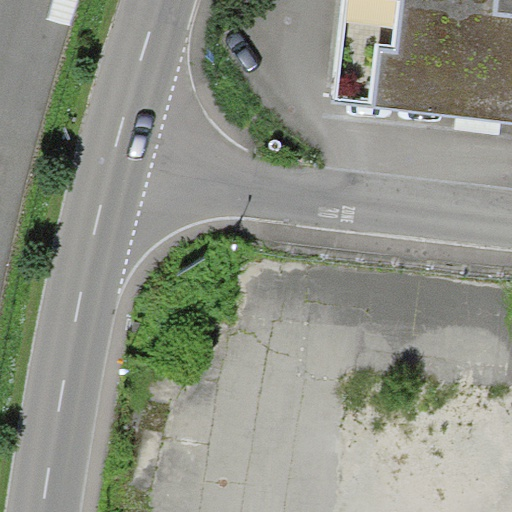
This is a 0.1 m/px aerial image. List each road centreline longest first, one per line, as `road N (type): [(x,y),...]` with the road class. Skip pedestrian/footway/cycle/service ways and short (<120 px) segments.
road 1 (unclassified): [(108,181),(511,219)]
road 2 (secondary): [(45,511),(108,181)]
road 3 (secondary): [(108,181),(163,0)]
